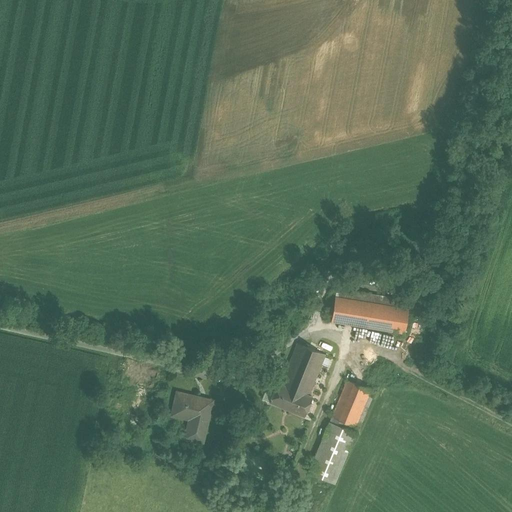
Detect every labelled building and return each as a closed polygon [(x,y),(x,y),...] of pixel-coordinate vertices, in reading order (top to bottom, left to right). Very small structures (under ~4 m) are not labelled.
[(409,300),(336,289),(331,321),(404,333),(409,300)] [(325,355),(297,343),(281,384),(309,395),(325,355)] [(374,392),(347,380),(332,416),(355,426),(359,428),(374,392)] [(281,384),(277,383),(270,401),(304,416),(312,397),(309,395),(281,384)] [(212,401),(177,393),(172,414),(173,414),(174,411),(194,416),(190,431),(187,431),(186,437),(201,441),(206,422),(212,401)] [(224,404),(214,402),(211,414),(221,417),(224,404)] [(355,426),(332,416),(308,473),(334,484),(355,432),(352,431),(355,426)]
